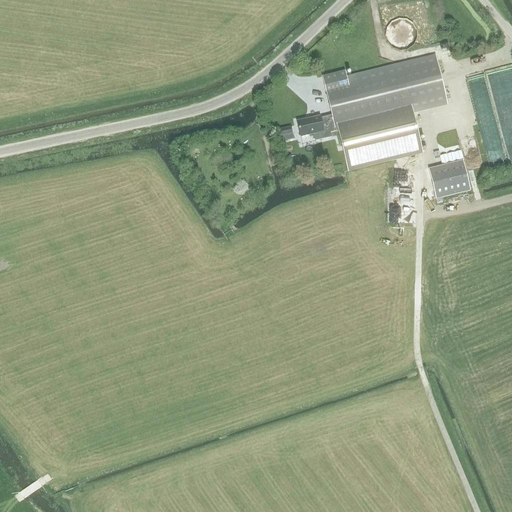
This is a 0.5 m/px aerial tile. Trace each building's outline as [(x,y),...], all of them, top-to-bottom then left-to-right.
[(297,122),(301,138),(314,135),(315,141),(324,139),(331,137),(330,133),(339,131),(414,113),(448,104),(436,56),(346,78),(345,72),(323,77),(332,115),(321,118),(320,117),(297,122)] [(502,126),(509,160),(511,159),(511,68),(485,74),(486,81),(472,84),(484,140),(494,137),(493,128),(502,126)] [(423,155),(414,113),(339,131),(348,173),(391,162),(423,155)] [(293,139),(291,127),(280,129),(282,141),(293,139)] [(463,161),(429,170),(436,200),(470,191),(463,161)] [(511,204),(511,205),(505,206),(500,209),(495,213),(492,216),(489,222),(488,228),(489,235),(491,241),(494,245),(497,248),(503,252),(506,253),(511,254),(511,253),(511,204)]
